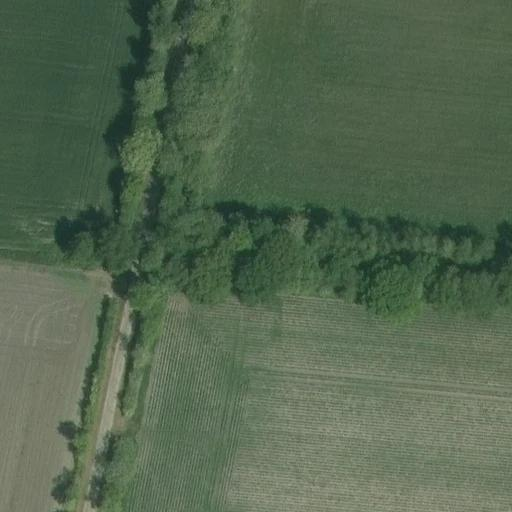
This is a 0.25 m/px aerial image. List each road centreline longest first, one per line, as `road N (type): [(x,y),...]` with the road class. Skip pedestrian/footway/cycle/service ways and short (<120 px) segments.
road 1 (unclassified): [(86,511),(190,0)]
road 2 (track): [(0,248),(137,260)]
